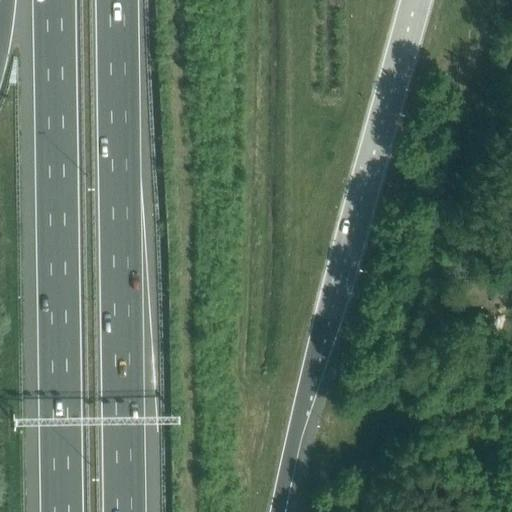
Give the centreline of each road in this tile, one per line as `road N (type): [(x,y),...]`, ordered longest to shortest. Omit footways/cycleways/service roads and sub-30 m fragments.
road 1 (motorway): [(279,511),(414,0)]
road 2 (motorway): [(54,0),(61,511)]
road 3 (motorway): [(122,511),(115,0)]
